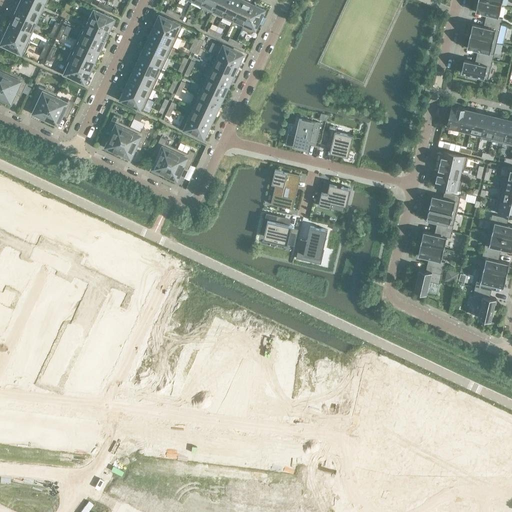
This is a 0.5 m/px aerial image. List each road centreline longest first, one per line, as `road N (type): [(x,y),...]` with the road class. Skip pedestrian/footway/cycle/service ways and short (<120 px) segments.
road 1 (tertiary): [(511,405),(177,250)]
road 2 (residential): [(99,408),(350,434)]
road 3 (residential): [(414,185),(390,298),(510,354)]
road 4 (residential): [(224,140),(189,205),(73,152)]
road 5 (tertiary): [(177,250),(0,166)]
road 6 (residential): [(458,0),(414,185)]
road 7 (residential): [(168,263),(0,184)]
road 8 (residential): [(144,0),(73,152)]
road 9 (residential): [(99,408),(168,263)]
road 10 (residential): [(289,0),(224,140)]
